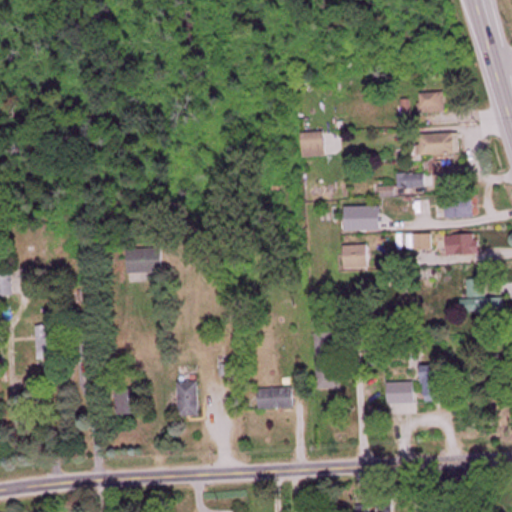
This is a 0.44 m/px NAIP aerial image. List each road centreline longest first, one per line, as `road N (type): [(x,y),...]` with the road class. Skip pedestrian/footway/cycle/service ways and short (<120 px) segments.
road 1 (residential): [(0,487),(511,458)]
road 2 (primary): [(511,121),(477,0)]
